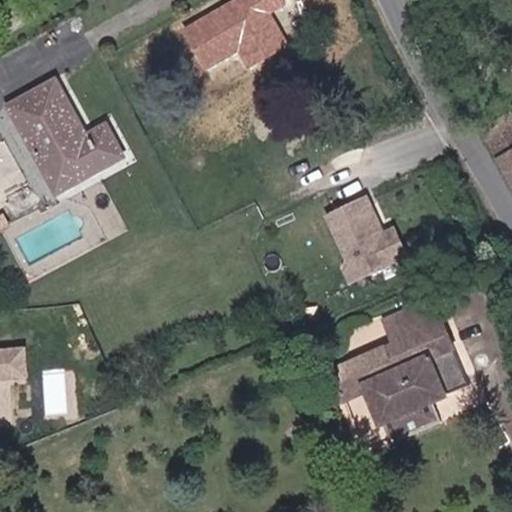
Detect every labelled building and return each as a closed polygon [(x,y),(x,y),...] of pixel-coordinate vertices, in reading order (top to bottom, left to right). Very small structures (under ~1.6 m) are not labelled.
[(284,0),(231,0),(181,28),(206,73),(237,56),(247,73),(294,47),(273,10),(286,3),(284,0)] [(18,106),(66,193),(111,168),(94,141),(61,83),(18,106)] [(511,164),(511,121),(494,131),(511,164)] [(94,141),(111,168),(129,158),(113,131),(94,141)] [(31,188),(7,142),(0,145),(0,197),(3,203),(31,188)] [(400,246),(387,218),(371,225),(365,215),(371,212),(358,186),(318,206),(339,250),(349,254),(356,268),(400,246)] [(356,268),(349,254),(339,250),(336,260),(343,274),(356,268)] [(359,409),(382,397),(402,435),(487,397),(447,311),(400,332),(410,354),(347,382),(359,409)] [(0,382),(37,374),(30,345),(0,352),(0,382)]
